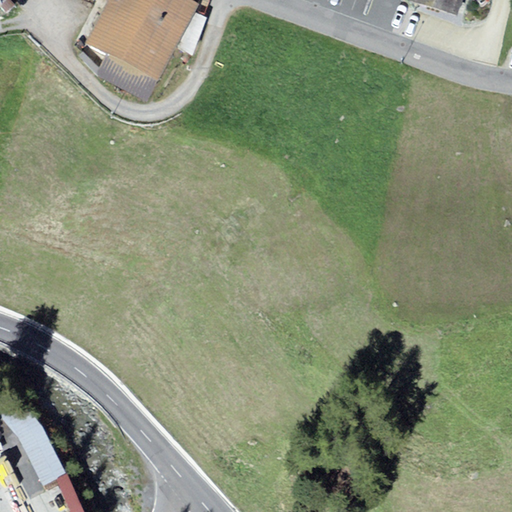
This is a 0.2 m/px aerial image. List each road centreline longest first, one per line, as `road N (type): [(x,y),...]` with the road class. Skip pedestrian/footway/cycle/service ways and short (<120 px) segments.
road 1 (secondary): [(0,310),(123,373),(235,511)]
road 2 (residential): [(511,76),(265,0)]
